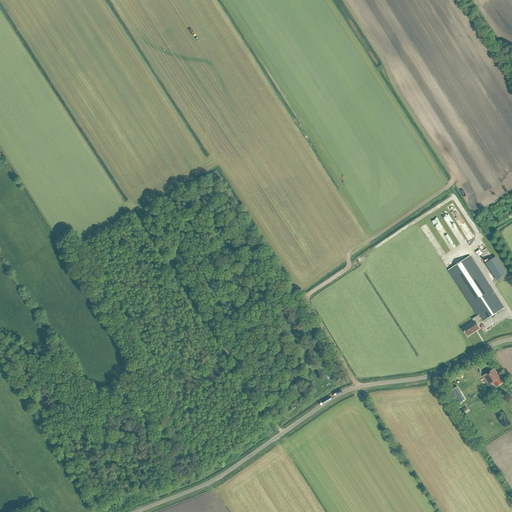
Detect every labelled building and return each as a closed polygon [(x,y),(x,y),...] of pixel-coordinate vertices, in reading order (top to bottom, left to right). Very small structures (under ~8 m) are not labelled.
[(442,212),(435,215),(452,247),(459,243),(442,212)] [(492,259),(502,277),(511,272),(502,254),(499,256),(498,255),(492,259)] [(482,322),(504,308),(470,256),(448,270),(478,315),(472,319),(473,321),(467,325),(463,328),(468,336),(479,328),(477,325),(482,322)] [(494,369),(483,376),(489,385),(493,382),(496,387),(502,383),(499,379),(500,378),(494,369)] [(465,399),(457,386),(451,390),(459,403),(465,399)] [(470,405),(492,394),(489,389),(468,400),(470,405)]
